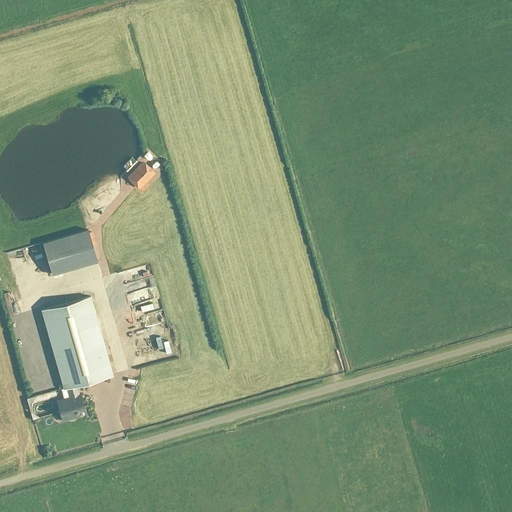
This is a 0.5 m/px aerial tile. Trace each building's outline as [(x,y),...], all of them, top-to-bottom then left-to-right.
[(142,163),(129,177),(142,190),(148,185),(145,182),(153,174),(142,163)] [(88,234),(87,230),(42,243),(52,275),(97,262),(92,244),(88,234)] [(30,282),(37,279),(33,272),(27,274),(30,282)] [(54,280),(48,282),(52,295),(58,293),(54,280)] [(154,289),(141,293),(145,304),(157,300),(154,289)] [(7,293),(2,294),(8,318),(13,317),(7,293)] [(85,413),(82,400),(80,400),(75,385),(112,375),(90,297),(41,311),(63,389),(66,388),(69,398),(57,401),(62,421),(68,420),(69,421),(70,421),(72,421),(74,420),(75,419),(75,418),(79,417),(78,415),(85,413)] [(160,303),(146,306),(148,315),(162,312),(160,303)] [(139,304),(126,307),(127,312),(140,309),(139,304)] [(32,379),(27,380),(30,394),(36,392),(32,379)] [(34,397),(26,399),(29,408),(34,397)]
